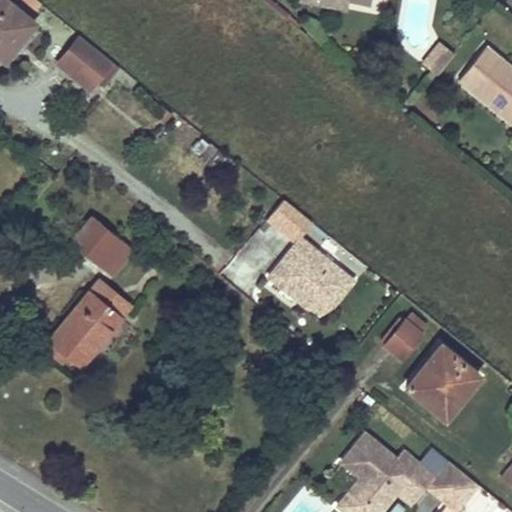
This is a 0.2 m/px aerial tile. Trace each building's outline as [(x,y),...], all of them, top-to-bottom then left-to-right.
[(0,0),(0,59),(1,60),(30,24),(0,0)] [(323,0),(320,2),(320,3),(345,9),(346,0),(323,0)] [(108,60),(77,35),(56,62),(87,86),(108,60)] [(457,78),(511,123),(511,69),(483,46),(457,78)] [(425,63),(437,72),(450,57),(438,47),(425,63)] [(135,85),(128,92),(152,111),(150,114),(161,122),(168,113),(135,85)] [(207,142),(195,157),(201,162),(213,148),(207,142)] [(228,160),(218,173),(225,178),(235,165),(228,160)] [(311,220),(285,198),(267,219),(294,241),(311,220)] [(69,243),(96,266),(118,238),(91,216),(69,243)] [(118,238),(96,266),(109,276),(131,250),(118,238)] [(300,238),(268,276),(284,290),(294,278),(306,288),(309,285),(332,305),(352,282),(300,238)] [(294,278),(284,290),(320,320),(332,305),(309,285),(306,288),(294,278)] [(98,280),(50,339),(80,365),(129,306),(98,280)] [(403,321),(383,344),(399,357),(425,326),(409,313),(403,321)] [(379,340),(383,344),(403,321),(398,317),(379,340)] [(405,388),(436,413),(456,388),(463,393),(477,376),(440,346),(405,388)] [(456,388),(436,413),(442,418),(463,393),(456,388)] [(418,461),(411,470),(364,432),(341,460),(360,476),(337,505),(346,511),(378,511),(396,490),(412,503),(425,486),(435,474),(418,461)] [(457,511),(458,511),(479,487),(449,462),(448,463),(448,464),(447,464),(446,464),(445,464),(444,463),(435,474),(425,486),(457,511)] [(511,464),(501,478),(511,487),(511,486),(511,464)]
